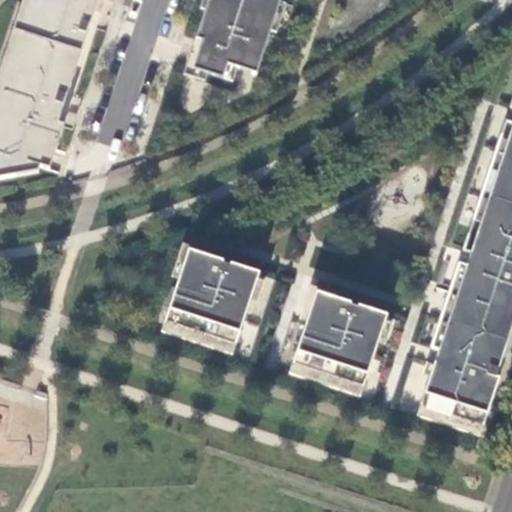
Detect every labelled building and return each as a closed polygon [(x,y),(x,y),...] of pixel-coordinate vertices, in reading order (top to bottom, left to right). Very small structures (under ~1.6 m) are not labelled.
[(63,129),(105,0),(25,0),(22,11),(1,75),(0,78),(0,179),(40,173),(42,168),(51,171),(53,162),(57,150),(63,129)] [(222,81),(227,66),(256,76),(269,37),(282,41),(295,0),(207,0),(192,50),(198,52),(191,70),(222,81)] [(511,127),(419,409),(482,430),(511,338),(511,127)] [(188,252),(164,325),(235,348),(259,275),(188,252)] [(316,294),(292,367),(362,390),(386,317),(316,294)]
